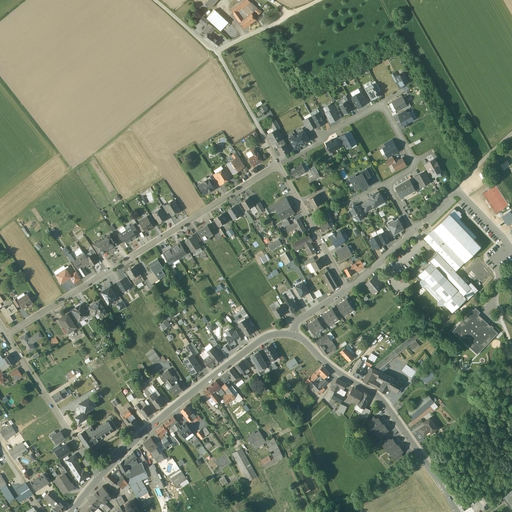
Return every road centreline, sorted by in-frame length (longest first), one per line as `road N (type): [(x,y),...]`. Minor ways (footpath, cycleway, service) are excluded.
road 1 (residential): [(8,340),(277,165)]
road 2 (track): [(0,231),(217,51)]
road 3 (residential): [(292,333),(378,397),(458,511)]
road 4 (residential): [(98,478),(170,409),(264,338),(292,333)]
road 5 (residential): [(277,165),(381,103),(413,161),(386,182)]
road 6 (track): [(383,0),(391,22),(426,61),(478,165)]
road 7 (residential): [(98,478),(8,340)]
road 8 (residential): [(347,291),(277,165)]
